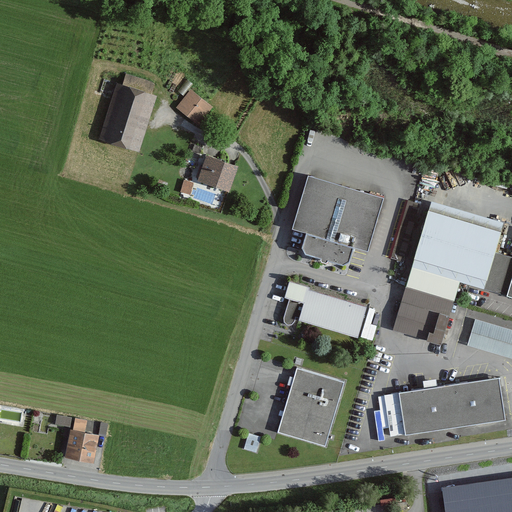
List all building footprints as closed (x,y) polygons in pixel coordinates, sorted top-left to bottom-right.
[(99,139),(139,152),(158,96),(151,94),(154,86),(125,76),(122,85),(118,83),(99,139)] [(214,108),(191,91),(177,110),(200,127),(214,108)] [(239,166),(206,156),(198,183),(231,192),(239,166)] [(307,232),(302,247),(306,253),(342,264),(349,260),(352,248),(367,252),(383,198),(307,175),(291,228),(307,232)] [(185,180),(182,191),(192,193),(194,182),(185,180)] [(421,203),(407,199),(389,257),(402,261),(421,203)] [(442,343),(461,281),(511,295),(511,255),(496,250),(502,228),(429,207),(393,328),(442,343)] [(291,325),(294,323),(299,303),(305,304),(299,323),(359,339),(367,308),(309,292),(310,288),(290,283),(285,299),(289,301),(284,320),(285,324),(288,326),(291,325)] [(511,327),(475,317),(467,343),(511,356),(511,327)] [(325,447),(344,380),(296,367),(277,433),(325,447)] [(506,420),(499,378),(437,387),(435,379),(424,381),(425,389),(399,392),(400,393),(385,395),(391,437),(506,420)] [(56,423),(69,426),(71,417),(57,414),(56,423)] [(74,429),(70,428),(65,456),(94,462),(99,435),(99,433),(88,431),(84,431),(86,420),(76,417),(74,429)] [(99,433),(99,435),(106,436),(108,423),(90,420),(88,431),(99,433)] [(261,436),(249,432),(244,449),(256,453),(261,436)] [(511,511),(511,477),(443,487),(446,511),(511,511)]
